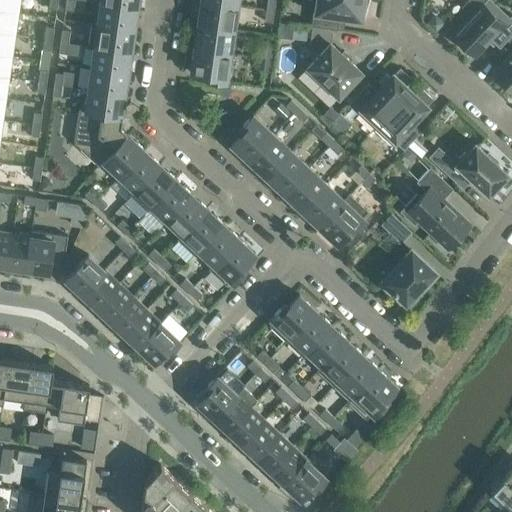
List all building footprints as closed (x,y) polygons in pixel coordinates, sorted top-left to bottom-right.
[(0,0),(0,9),(16,12),(17,0),(0,0)] [(74,0),(66,0),(65,10),(73,11),(74,0)] [(100,0),(100,3),(137,8),(138,0),(100,0)] [(201,0),(197,24),(234,29),(237,5),(201,0)] [(267,0),(266,10),(274,11),(275,0),(267,0)] [(317,0),(316,12),(313,11),(311,26),(312,26),(332,29),(338,30),(338,28),(337,28),(339,15),(363,19),(368,0),(317,0)] [(451,34),(475,56),(505,24),(482,3),(485,0),(467,0),(461,6),(470,15),(451,34)] [(91,23),(91,24),(134,30),(137,8),(100,3),(97,23),(91,23)] [(0,9),(0,31),(13,33),(16,12),(0,9)] [(274,11),(266,10),(264,21),(272,22),(274,11)] [(434,15),(426,24),(435,32),(443,23),(434,15)] [(91,24),(88,45),(131,51),(134,30),(91,24)] [(197,24),(194,48),(231,53),(234,29),(197,24)] [(312,26),(310,38),(330,41),(332,29),(312,26)] [(46,27),(44,38),(52,39),(54,28),(46,27)] [(62,29),(60,41),(68,42),(70,31),(62,29)] [(0,31),(0,53),(10,55),(13,33),(0,31)] [(511,34),(507,40),(511,44),(511,51),(493,73),(511,90),(511,34)] [(52,39),(44,38),(43,50),(51,51),(52,39)] [(68,42),(60,41),(58,52),(66,54),(68,42)] [(361,72),(330,42),(307,67),(338,96),(361,72)] [(94,47),(91,67),(128,73),(131,51),(88,45),(88,46),(94,47)] [(267,47),(265,58),(273,59),(274,48),(267,47)] [(231,53),(194,48),(190,72),(207,75),(206,79),(226,82),(231,53)] [(0,53),(0,75),(6,76),(10,55),(0,53)] [(273,59),(265,58),(263,70),(271,71),(273,59)] [(91,67),(88,89),(125,94),(128,73),(91,67)] [(40,69),(38,81),(46,82),(48,70),(40,69)] [(348,104),(374,128),(410,89),(405,85),(411,79),(400,69),(394,74),(392,73),(392,74),(377,90),(368,82),(348,104)] [(55,72),(54,84),(62,85),(63,73),(55,72)] [(46,82),(38,81),(36,92),(44,93),(46,82)] [(62,85),(54,84),(52,95),(60,96),(62,85)] [(410,89),(374,128),(392,144),(395,141),(404,149),(420,131),(412,123),(427,107),(428,106),(426,104),(432,99),(421,88),(415,94),(410,89)] [(79,108),(79,109),(122,115),(125,94),(88,89),(85,109),(79,108)] [(285,105),(293,113),(299,107),(291,99),(285,105)] [(320,118),(328,125),(338,114),(330,106),(320,118)] [(299,107),(293,113),(302,121),(308,115),(299,107)] [(74,143),(99,166),(128,134),(120,127),(122,115),(79,109),(74,143)] [(34,112),(32,124),(40,125),(42,113),(34,112)] [(338,114),(328,125),(340,136),(351,124),(339,113),(338,114)] [(230,144),(249,161),(274,134),(253,114),(239,129),(242,132),(230,144)] [(40,125),(32,124),(30,135),(38,136),(40,125)] [(320,138),(328,146),(334,140),(326,132),(320,138)] [(103,162),(119,176),(144,149),(128,134),(99,166),(103,162)] [(249,161),(266,177),(291,150),(274,134),(249,161)] [(334,140),(328,146),(337,154),(343,148),(334,140)] [(471,178),(488,195),(508,174),(496,163),(497,161),(488,152),(487,154),(475,143),(455,164),(450,159),(442,168),(462,187),(471,178)] [(406,147),(401,153),(410,161),(416,155),(406,147)] [(130,195),(160,164),(144,149),(119,176),(134,190),(130,195)] [(266,177),(283,194),(309,167),(291,150),(266,177)] [(35,156),(33,168),(41,169),(43,157),(35,156)] [(130,195),(146,210),(176,179),(160,164),(130,195)] [(361,181),(361,182),(369,173),(360,164),(355,170),(364,178),(361,181)] [(283,194),(301,210),(326,183),(309,167),(283,194)] [(41,169),(33,168),(32,179),(40,180),(41,169)] [(417,220),(447,249),(470,224),(442,198),(451,188),(430,168),(418,181),(426,190),(419,197),(417,195),(407,205),(406,205),(404,208),(401,211),(414,223),(417,220)] [(369,173),(361,182),(367,187),(375,178),(369,173)] [(42,178),(40,189),(51,191),(52,184),(48,179),(42,178)] [(151,207),(166,221),(191,193),(176,179),(146,210),(147,211),(151,207)] [(301,210),(318,227),(349,194),(349,193),(343,199),(326,183),(301,210)] [(84,195),(93,203),(99,197),(90,189),(84,195)] [(10,193),(0,191),(0,200),(9,201),(10,193)] [(177,239),(178,240),(207,208),(191,193),(166,221),(181,235),(177,239)] [(349,194),(318,227),(337,244),(349,231),(352,234),(365,220),(362,217),(368,211),(349,194)] [(23,203),(36,205),(37,197),(25,195),(23,203)] [(37,197),(36,205),(47,207),(48,199),(37,197)] [(99,197),(93,203),(101,211),(107,205),(99,197)] [(57,201),(55,215),(71,217),(73,203),(57,201)] [(178,240),(193,254),(223,223),(207,208),(178,240)] [(410,232),(391,214),(382,224),(401,242),(410,232)] [(116,225),(125,233),(130,227),(122,219),(116,225)] [(208,268),(209,269),(239,238),(223,223),(193,254),(194,255),(198,251),(212,264),(208,268)] [(130,227),(125,233),(133,241),(139,235),(130,227)] [(7,266),(26,269),(32,230),(30,230),(30,236),(12,233),(7,266)] [(32,230),(26,269),(48,273),(54,233),(32,230)] [(0,265),(7,266),(12,233),(0,231),(0,265)] [(114,242),(123,250),(128,244),(120,236),(114,242)] [(239,238),(209,269),(226,285),(230,280),(233,283),(247,268),(244,266),(255,253),(239,238)] [(128,244),(123,250),(131,258),(137,252),(128,244)] [(148,254),(156,262),(162,256),(153,248),(148,254)] [(382,281),(386,284),(393,291),(390,294),(403,306),(405,303),(409,306),(422,292),(419,289),(434,272),(411,250),(382,281)] [(65,279),(81,294),(104,270),(88,254),(65,279)] [(162,256),(156,262),(165,270),(170,264),(162,256)] [(142,268),(151,276),(156,270),(148,262),(142,268)] [(81,294),(95,307),(118,283),(104,270),(81,294)] [(156,270),(151,276),(159,284),(165,278),(156,270)] [(179,284),(188,292),(194,286),(185,278),(179,284)] [(95,307),(109,321),(132,296),(118,283),(95,307)] [(194,286),(188,292),(196,300),(202,294),(194,286)] [(170,294),(179,302),(184,297),(176,289),(170,294)] [(269,325),(286,341),(315,309),(299,294),(287,306),(284,303),(270,318),(273,321),(269,325)] [(109,321),(123,334),(146,309),(132,296),(109,321)] [(184,297),(179,302),(187,310),(193,304),(184,297)] [(123,334),(137,347),(160,322),(146,309),(123,334)] [(286,341),(301,356),(331,324),(315,309),(286,341)] [(160,322),(137,347),(154,362),(163,352),(166,355),(180,341),(160,322)] [(316,370),(317,370),(347,339),(331,324),(301,356),(302,356),(306,352),(321,365),(316,370)] [(317,370),(333,385),(362,354),(347,339),(317,370)] [(256,355),(265,363),(270,357),(261,349),(256,355)] [(347,401),(378,368),(362,354),(333,385),(348,399),(347,401)] [(270,357),(265,363),(273,371),(279,365),(270,357)] [(0,358),(0,405),(2,406),(4,396),(9,360),(0,358)] [(30,363),(9,360),(4,396),(23,399),(22,409),(23,409),(30,363)] [(247,365),(255,373),(261,368),(252,360),(247,365)] [(53,366),(30,363),(23,409),(45,412),(49,379),(51,379),(53,366)] [(261,368),(255,373),(264,381),(269,376),(261,368)] [(378,368),(347,401),(366,418),(371,413),(374,415),(388,401),(385,398),(397,385),(378,368)] [(197,402),(213,418),(236,393),(217,375),(203,390),(206,392),(197,402)] [(89,385),(51,379),(49,379),(45,412),(46,412),(47,403),(59,404),(57,417),(83,421),(89,385)] [(288,385),(296,393),(302,387),(293,379),(288,385)] [(275,392),(283,400),(289,394),(280,386),(275,392)] [(302,387),(296,393),(305,401),(310,395),(302,387)] [(213,418),(227,431),(250,407),(236,393),(213,418)] [(289,394),(283,400),(292,408),(297,402),(289,394)] [(82,442),(97,444),(103,399),(88,397),(85,420),(82,442)] [(227,431),(242,444),(264,420),(250,407),(227,431)] [(319,414),(328,422),(333,416),(325,408),(319,414)] [(303,418),(311,426),(317,420),(308,412),(303,418)] [(333,416),(328,422),(336,430),(342,424),(333,416)] [(242,444),(256,457),(279,433),(264,420),(242,444)] [(317,420),(311,426),(320,434),(325,428),(317,420)] [(344,441),(354,450),(368,435),(358,426),(344,441)] [(0,427),(0,437),(9,439),(11,429),(0,427)] [(28,441),(40,443),(42,433),(30,431),(28,441)] [(42,433),(40,443),(52,445),(53,435),(42,433)] [(256,457),(270,470),(293,446),(279,433),(256,457)] [(325,439),(334,447),(340,441),(331,433),(325,439)] [(344,441),(335,447),(345,460),(353,454),(344,441)] [(270,470),(284,484),(307,459),(293,446),(270,470)] [(2,448),(1,460),(11,461),(12,449),(2,448)] [(34,492),(34,493),(80,499),(86,460),(63,457),(61,471),(47,469),(44,493),(34,492)] [(307,459),(284,484),(300,499),(310,489),(313,492),(326,477),(307,459)] [(11,461),(1,460),(0,464),(0,471),(9,473),(11,461)] [(140,511),(211,511),(160,464),(145,480),(140,511)] [(501,510),(502,511),(511,500),(511,467),(511,468),(510,467),(502,475),(503,477),(492,489),(508,503),(501,510)] [(34,493),(31,511),(78,511),(80,499),(34,493)] [(511,511),(511,500),(502,511),(511,511)]
